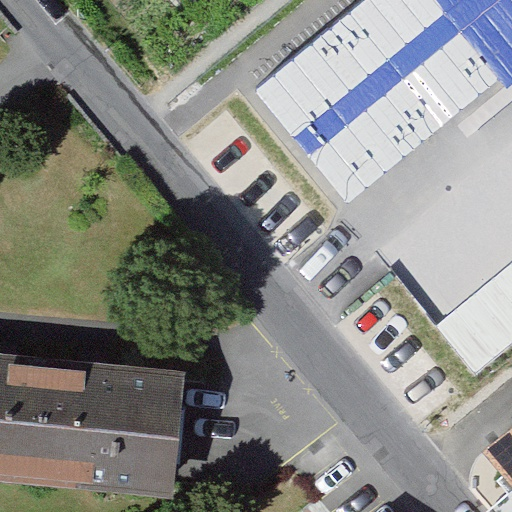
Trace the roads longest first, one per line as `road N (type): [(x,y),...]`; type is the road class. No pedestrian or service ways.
road 1 (residential): [(14,0),(54,50),(143,133),(444,511)]
road 2 (track): [(302,0),(143,133)]
